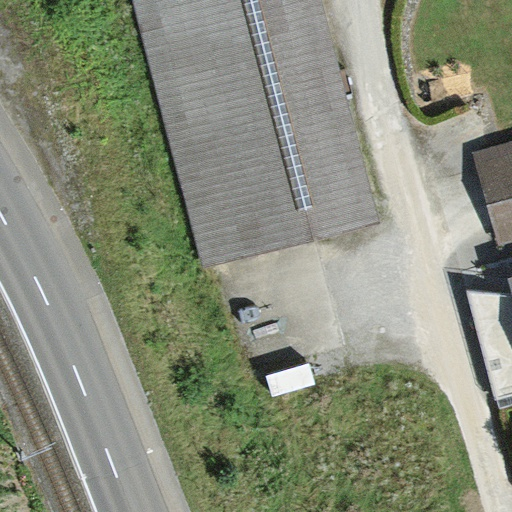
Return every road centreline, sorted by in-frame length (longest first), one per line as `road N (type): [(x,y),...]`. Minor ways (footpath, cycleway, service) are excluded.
road 1 (residential): [(495,511),(347,0)]
road 2 (primary): [(0,218),(132,511)]
